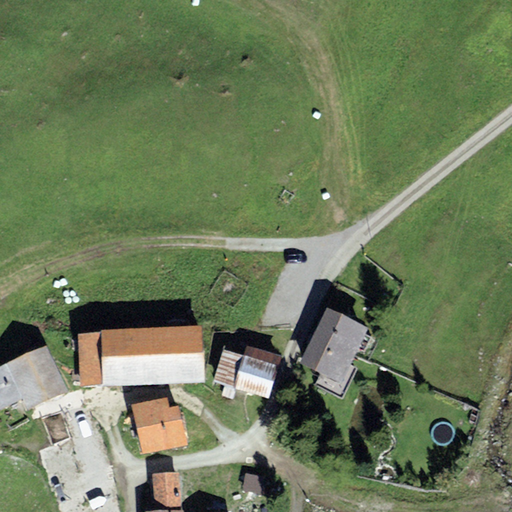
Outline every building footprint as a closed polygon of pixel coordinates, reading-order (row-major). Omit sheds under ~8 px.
[(338,392),(363,338),(320,318),(295,372),(338,392)] [(198,389),(196,336),(73,341),(75,394),(198,389)] [(35,355),(0,370),(0,409),(9,405),(14,417),(55,398),(35,355)] [(263,406),(272,374),(218,359),(209,391),(263,406)] [(180,450),(172,404),(125,412),(132,458),(180,450)] [(174,479),(149,482),(152,504),(177,502),(174,479)]
